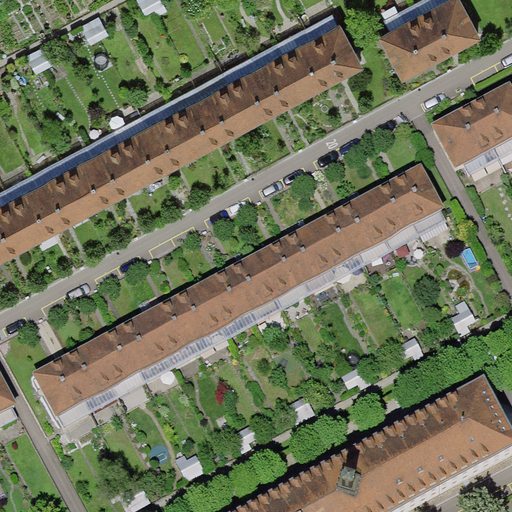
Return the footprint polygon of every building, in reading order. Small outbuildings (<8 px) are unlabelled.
[(442,0),(380,32),(402,74),(422,63),(458,45),(479,34),(461,0),(442,0)] [(0,203),(0,256),(18,246),(46,231),(72,217),(100,202),(128,187),(155,173),(182,158),(209,144),(236,129),(263,115),(291,99),(318,85),(346,70),(361,62),(339,22),(0,203)] [(434,132),(455,171),(511,140),(511,104),(506,93),(491,101),(454,121),(434,132)] [(36,379),(58,419),(441,214),(420,174),(405,182),(379,196),(350,212),(323,226),(297,240),(271,254),(242,269),(217,283),(189,297),(161,313),(134,327),(105,343),(78,357),(51,371),(36,379)] [(511,441),(484,384),(247,511),(414,511),(511,459),(511,441)] [(0,416),(13,410),(0,386),(0,416)]
